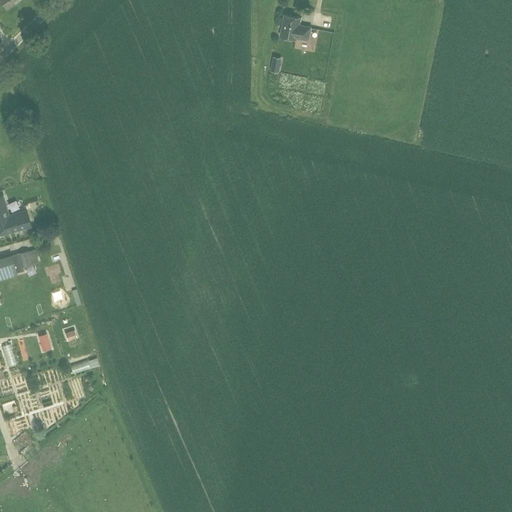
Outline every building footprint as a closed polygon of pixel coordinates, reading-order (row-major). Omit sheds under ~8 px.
[(0,0),(7,8),(18,0),(0,0)] [(309,41),(312,26),(300,24),(302,17),(284,13),(280,36),(297,40),(297,39),(309,41)] [(332,21),(327,36),(337,39),(339,31),(335,30),(337,23),(332,21)] [(273,62),(269,82),(296,86),(300,66),(273,62)] [(0,202),(0,234),(27,227),(22,211),(8,215),(7,210),(5,204),(1,206),(0,202)] [(29,251),(19,253),(11,255),(13,260),(5,262),(7,268),(0,269),(0,279),(17,274),(17,272),(24,270),(23,267),(33,264),(29,251)] [(68,340),(77,337),(74,329),(65,332),(68,340)] [(43,350),(51,348),(47,333),(38,335),(43,350)] [(6,347),(12,368),(18,366),(12,345),(6,347)] [(7,372),(0,373),(0,380),(9,379),(7,372)]
